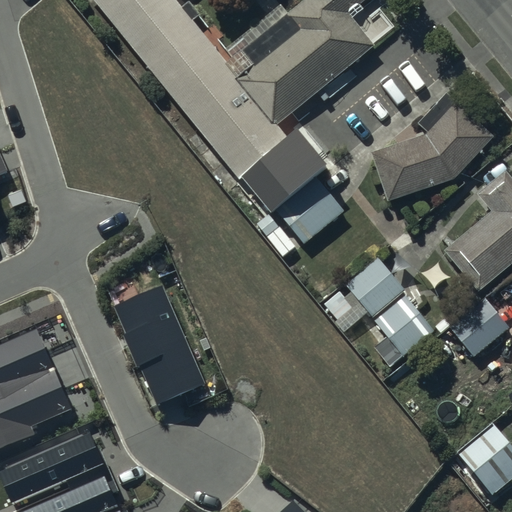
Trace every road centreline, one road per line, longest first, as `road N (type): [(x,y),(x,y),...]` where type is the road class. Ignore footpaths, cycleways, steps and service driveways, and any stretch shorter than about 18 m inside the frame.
road 1 (residential): [(61,258),(138,431),(165,452),(223,464)]
road 2 (residential): [(0,28),(55,224)]
